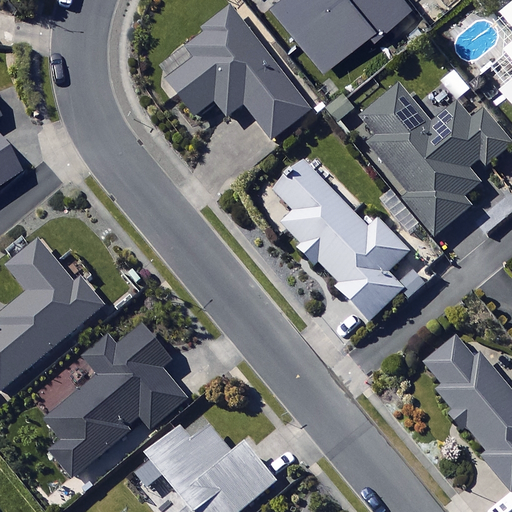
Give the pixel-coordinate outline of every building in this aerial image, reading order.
[(272,0),(266,6),(317,69),(364,31),(370,39),(408,9),(400,0),(272,0)] [(511,2),(502,11),(511,24),(511,47),(509,50),(511,53),(511,81),(503,89),(511,99),(511,2)] [(310,115),(233,14),(189,47),(193,52),(177,64),(180,69),(160,85),(190,124),(214,106),(226,123),(243,110),(270,146),(310,115)] [(472,86),(456,64),(442,75),(459,97),(472,86)] [(477,162),(484,171),(510,151),(482,117),(470,126),(456,109),(430,130),(399,91),(359,123),(375,142),(366,150),(405,199),(400,203),(432,243),(491,195),(469,168),(477,162)] [(0,186),(18,175),(0,147),(0,186)] [(311,275),(319,267),(338,287),(333,292),(367,328),(401,295),(385,278),(408,257),(377,224),(367,234),(304,168),(274,196),(294,217),(282,228),(301,249),(294,256),(311,275)] [(75,287),(42,244),(9,269),(30,295),(0,318),(0,327),(2,330),(0,331),(0,391),(104,310),(82,282),(75,287)] [(172,363),(143,328),(121,347),(113,337),(85,360),(99,377),(46,421),(62,440),(47,452),(72,481),(141,423),(150,434),(188,403),(162,372),(172,363)] [(460,439),(467,433),(486,456),(479,462),(509,498),(511,496),(511,399),(479,360),(473,365),(455,343),(424,369),(440,389),(434,393),(451,414),(445,420),(460,439)] [(233,456),(211,428),(193,443),(182,429),(147,457),(190,509),(185,511),(244,511),(279,484),(246,445),(233,456)]
